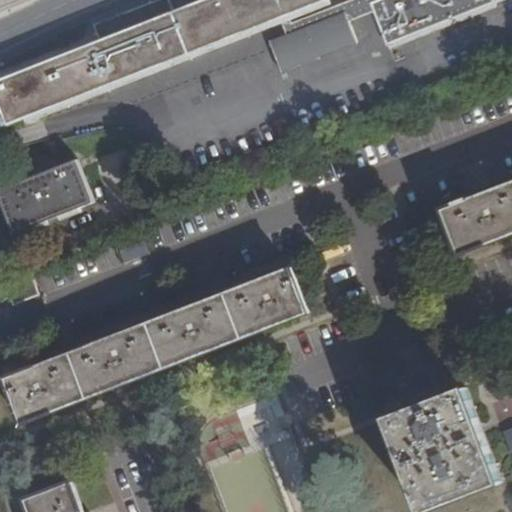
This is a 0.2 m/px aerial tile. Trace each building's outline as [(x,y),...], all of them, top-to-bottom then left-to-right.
[(128,35),(107,43),(0,84),(0,96),(8,117),(2,119),(5,129),(12,127),(14,129),(349,0),(220,0),(203,7),(200,0),(178,0),(121,21),(128,35)] [(511,0),(392,0),(371,8),(388,49),(511,1),(511,0)] [(283,66),(362,44),(353,13),(274,35),(283,66)] [(102,29),(107,43),(128,35),(121,21),(102,29)] [(96,159),(103,177),(118,172),(111,154),(96,159)] [(97,208),(80,165),(0,195),(0,196),(17,238),(97,208)] [(511,190),(446,215),(463,260),(511,240),(511,190)] [(296,272),(13,382),(29,424),(312,314),(296,272)] [(32,276),(7,286),(16,308),(41,298),(32,276)] [(429,511),(434,511),(506,485),(470,391),(393,421),(429,511)] [(84,511),(75,488),(29,506),(31,511),(84,511)]
